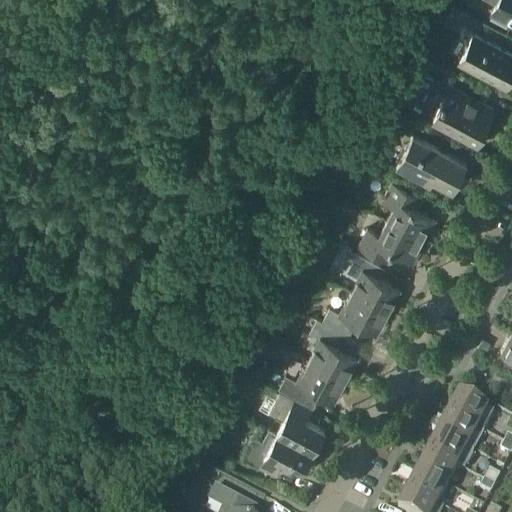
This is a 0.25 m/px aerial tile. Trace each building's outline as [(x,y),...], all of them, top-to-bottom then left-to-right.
[(511,0),(498,0),(492,12),(511,22),(511,0)] [(470,33),(477,19),(453,6),(445,20),(470,33)] [(507,87),(511,76),(511,53),(475,34),(460,63),(507,87)] [(422,75),(429,61),(405,49),(398,63),(422,75)] [(436,93),(444,97),(434,118),(478,141),(479,139),(482,138),(486,131),(485,128),(494,110),(441,82),(436,93)] [(409,133),(414,122),(387,108),(381,119),(409,133)] [(397,166),(430,183),(432,179),(452,189),(467,162),(414,135),(397,166)] [(383,200),(394,206),(387,220),(423,238),(428,229),(430,230),(437,217),(412,205),(417,195),(393,182),(383,200)] [(359,246),(384,258),(389,248),(414,261),(420,249),(418,248),(423,238),(387,220),(380,233),(368,228),(359,246)] [(349,271),(359,277),(352,291),(388,310),(400,288),(375,275),(380,265),(352,250),(347,260),(353,263),(349,271)] [(318,318),(340,330),(345,332),(352,320),(376,333),(388,310),(352,291),(340,313),(330,307),(323,321),(318,318)] [(311,332),(320,337),(308,359),(345,379),(357,356),(332,343),(340,330),(318,318),(311,332)] [(502,348),(511,354),(511,329),(502,348)] [(297,381),(286,375),(279,389),(309,405),(316,391),(333,400),(345,379),(308,359),(297,381)] [(309,408),(304,405),(280,393),(269,412),(283,420),(276,432),(313,451),(325,429),(304,419),(309,408)] [(494,412),(460,394),(449,414),(484,432),(494,412)] [(484,432),(449,414),(439,433),(473,451),(484,432)] [(246,457),(270,469),(275,460),(301,474),(313,451),(276,432),(270,444),(256,437),(246,457)] [(473,451),(439,433),(429,452),(465,471),(465,470),(468,467),(472,458),(473,456),(474,452),(473,452),(473,451)] [(511,451),(511,446),(505,443),(501,450),(510,455),(511,451)] [(465,471),(429,452),(419,471),(448,486),(457,469),(464,472),(465,471)] [(448,486),(419,471),(408,490),(438,506),(448,486)] [(497,479),(488,474),(484,481),(494,486),(497,479)] [(494,486),(484,481),(480,488),(490,493),(494,486)] [(259,511),(260,511),(214,487),(207,501),(228,511),(259,511)] [(438,506),(408,490),(398,510),(402,511),(441,511),(443,508),(438,506)]
